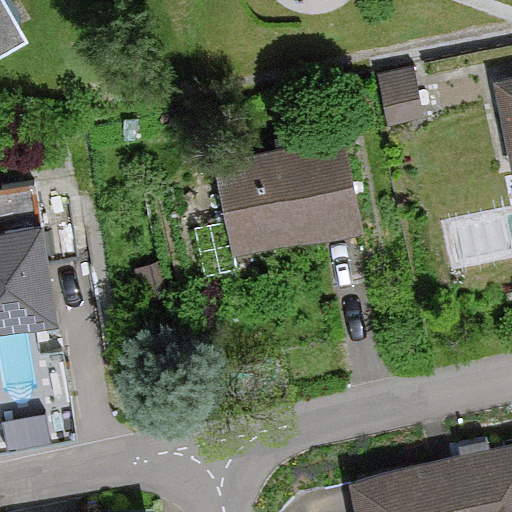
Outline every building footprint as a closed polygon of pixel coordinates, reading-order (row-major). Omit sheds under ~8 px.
[(0,0),(0,40),(35,21),(22,0),(0,0)] [(410,72),(380,78),(390,123),(420,117),(410,72)] [(511,81),(500,84),(511,140),(511,81)] [(351,135),(219,162),(238,254),(370,226),(351,135)] [(27,182),(0,186),(0,328),(62,317),(46,222),(34,224),(27,182)] [(360,511),(511,511),(511,445),(353,480),(360,511)]
